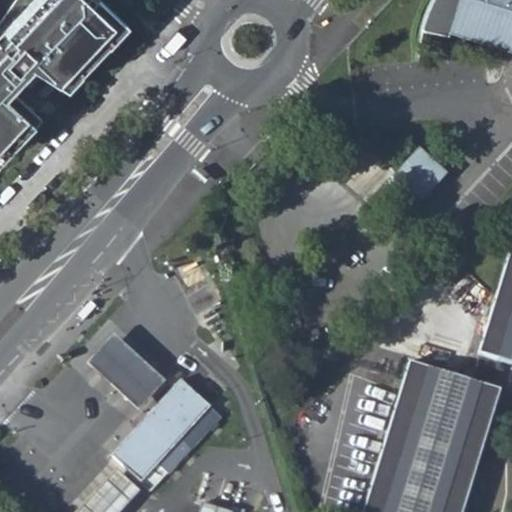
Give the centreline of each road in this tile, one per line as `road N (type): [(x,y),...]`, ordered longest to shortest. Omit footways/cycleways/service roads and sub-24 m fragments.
road 1 (secondary): [(0,361),(245,85)]
road 2 (secondary): [(211,62),(0,303)]
